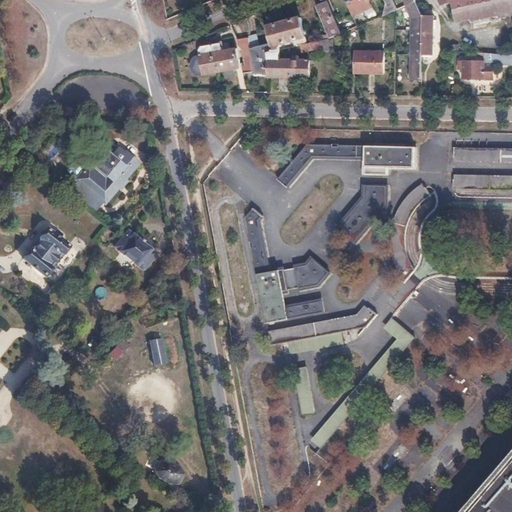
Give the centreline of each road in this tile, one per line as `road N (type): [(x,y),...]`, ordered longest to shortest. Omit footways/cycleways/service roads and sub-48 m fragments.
road 1 (residential): [(243,510),(163,107)]
road 2 (residential): [(163,107),(511,117)]
road 3 (residential): [(403,511),(511,385)]
